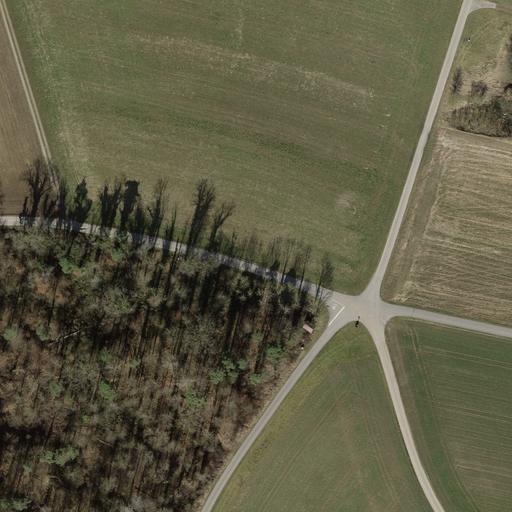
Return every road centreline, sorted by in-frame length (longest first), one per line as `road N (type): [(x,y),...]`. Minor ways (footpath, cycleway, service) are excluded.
road 1 (unclassified): [(365,307),(162,246),(0,229)]
road 2 (unclassified): [(365,307),(468,0)]
road 3 (unclassified): [(365,307),(337,323),(305,364),(209,511)]
road 4 (track): [(3,0),(72,234)]
road 5 (unclassified): [(365,307),(439,511)]
road 6 (unclassified): [(511,333),(365,307)]
